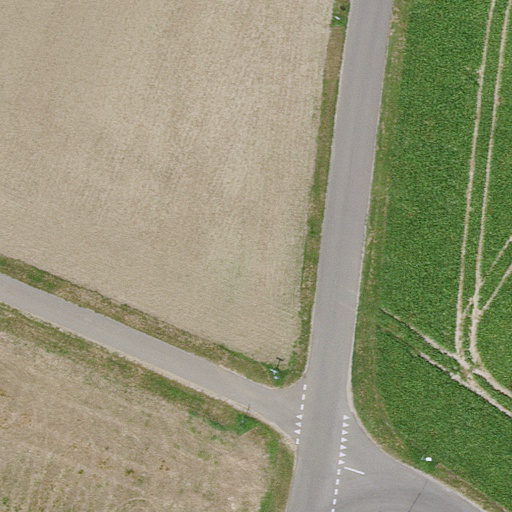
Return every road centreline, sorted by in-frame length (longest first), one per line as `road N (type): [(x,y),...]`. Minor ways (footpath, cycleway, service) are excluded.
road 1 (unclassified): [(376,0),(312,511)]
road 2 (track): [(442,511),(342,467),(303,417),(0,288)]
